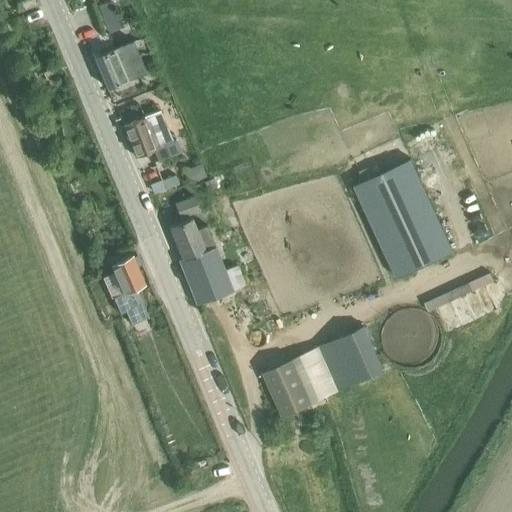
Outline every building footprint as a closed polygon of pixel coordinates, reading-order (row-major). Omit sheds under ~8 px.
[(95,58),(108,88),(145,73),(132,42),(95,58)] [(51,69),(44,73),(47,80),(55,77),(51,69)] [(124,126),(136,156),(154,148),(158,160),(181,151),(177,139),(173,140),(161,110),(141,118),(124,126)] [(354,185),(396,278),(454,251),(411,158),(354,185)] [(173,174),(162,179),(166,190),(178,186),(173,174)] [(214,179),(205,183),(207,189),(209,188),(217,185),(214,179)] [(160,180),(149,184),(153,194),(164,189),(160,180)] [(174,204),(179,217),(200,209),(195,196),(174,204)] [(180,259),(197,304),(234,290),(233,289),(245,284),(237,265),(227,269),(217,243),(215,244),(208,225),(198,229),(194,217),(169,227),(182,258),(180,259)] [(113,272),(102,277),(111,298),(114,297),(120,312),(126,310),(131,324),(148,317),(136,288),(145,285),(134,255),(126,258),(111,264),(111,265),(110,265),(113,272)] [(273,320),(262,299),(254,303),(264,325),(273,320)] [(317,401),(341,390),(385,370),(365,326),(322,346),(297,356),(317,401)] [(264,372),(284,416),(313,403),(293,359),(264,372)]
